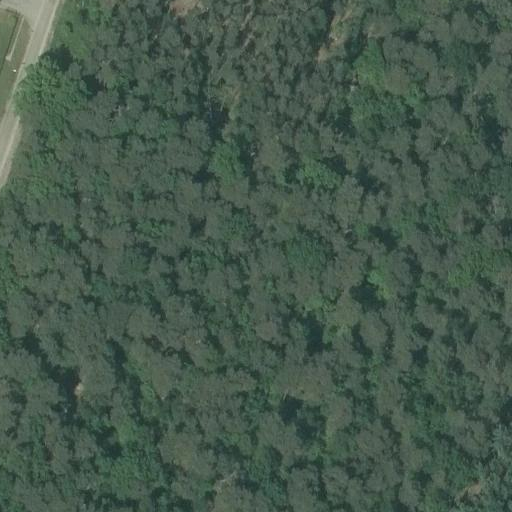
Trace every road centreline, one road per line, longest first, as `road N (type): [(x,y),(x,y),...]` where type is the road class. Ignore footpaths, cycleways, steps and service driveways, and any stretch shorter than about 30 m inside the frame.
road 1 (track): [(21,82),(335,186)]
road 2 (track): [(335,186),(511,248)]
